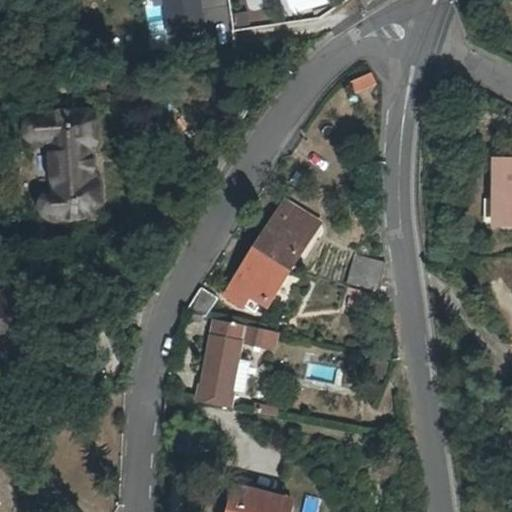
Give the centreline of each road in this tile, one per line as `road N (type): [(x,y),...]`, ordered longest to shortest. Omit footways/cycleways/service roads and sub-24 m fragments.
road 1 (residential): [(420,35),(382,29),(352,41),(320,67),(254,155),(166,309),(151,351),(139,511)]
road 2 (residential): [(437,511),(397,170),(420,35)]
